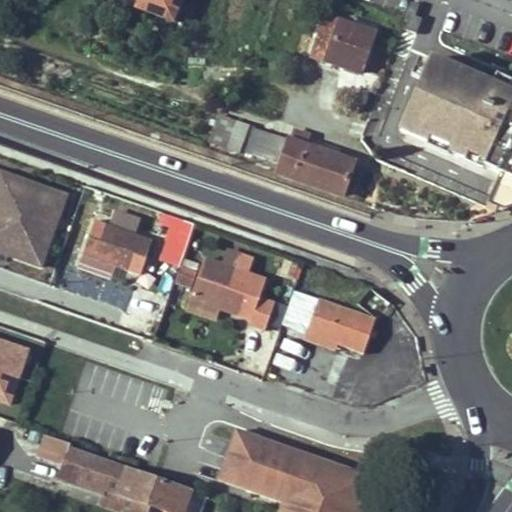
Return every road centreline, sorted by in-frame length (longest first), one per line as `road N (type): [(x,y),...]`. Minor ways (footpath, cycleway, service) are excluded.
road 1 (secondary): [(0,117),(328,230)]
road 2 (residential): [(474,384),(366,425),(159,357)]
road 3 (unknown): [(511,200),(389,164),(384,139),(439,0)]
road 4 (secondary): [(511,248),(429,248),(328,230)]
road 5 (secondary): [(328,230),(434,300),(461,349)]
